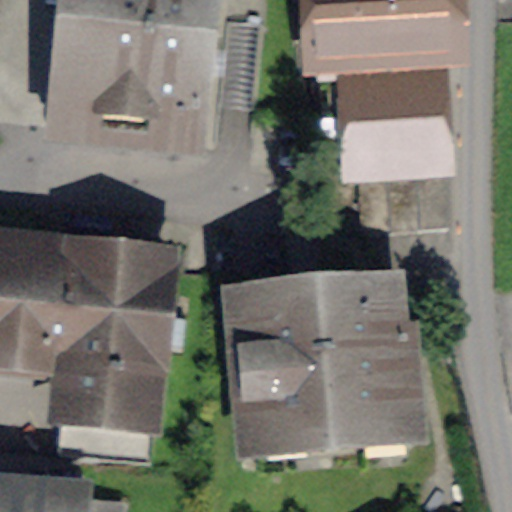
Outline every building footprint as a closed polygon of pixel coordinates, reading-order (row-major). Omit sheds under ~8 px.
[(82,0),(69,129),(189,141),(202,0),(82,0)] [(313,0),(315,53),(311,53),(312,59),(318,58),(318,61),(447,55),(445,0),(313,0)] [(448,74),(447,55),(318,61),(321,119),(344,117),(348,180),(358,179),(362,236),(448,231),(444,174),(437,174),(432,75),(448,74)] [(161,272),(0,255),(0,372),(66,379),(63,413),(83,415),(79,453),(142,460),(161,272)] [(387,308),(376,299),(244,310),(256,443),(405,430),(398,342),(390,342),(387,308)] [(118,511),(118,510),(29,499),(30,491),(0,489),(0,511),(118,511)]
